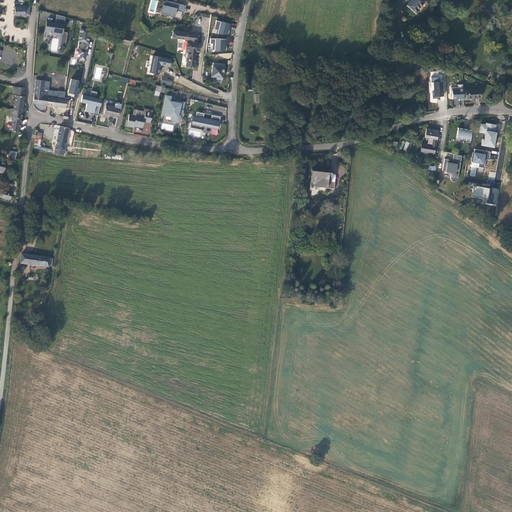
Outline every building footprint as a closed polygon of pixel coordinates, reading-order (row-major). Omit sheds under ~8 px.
[(185,5),(164,0),(163,0),(163,5),(164,5),(162,12),(174,15),(174,17),(180,19),(182,10),(183,10),(185,5)] [(426,1),(424,0),(411,0),(406,5),(416,14),(419,10),(418,9),(426,1)] [(15,7),(14,16),(25,15),(29,15),(29,7),(25,7),(15,7)] [(0,27),(8,28),(9,14),(8,13),(9,9),(2,8),(1,13),(0,13),(0,16),(0,27)] [(65,45),(67,32),(63,32),(65,17),(56,14),(55,24),(51,23),(51,21),(46,21),(45,31),(62,34),(60,44),(65,45)] [(229,36),(231,23),(217,21),(214,33),(229,36)] [(81,28),(77,59),(86,60),(90,29),(81,28)] [(187,42),(186,50),(188,50),(186,67),(194,68),(196,51),(199,52),(200,44),(197,43),(198,41),(199,35),(173,32),(172,38),(189,40),(189,42),(187,42)] [(227,39),(210,38),(210,51),(226,51),(227,39)] [(158,75),(161,65),(170,67),(172,59),(153,55),(149,72),(158,75)] [(213,63),(211,76),(217,77),(216,79),(223,80),(225,64),(213,63)] [(52,75),(51,87),(57,87),(57,84),(64,85),(65,76),(52,75)] [(162,75),(161,84),(172,85),(173,79),(167,79),(168,76),(162,75)] [(439,77),(431,77),(431,82),(433,82),(434,92),(432,92),(432,98),(440,98),(440,96),(443,96),(442,81),(439,82),(439,77)] [(56,96),(57,91),(48,90),(47,90),(47,91),(43,90),(45,81),(36,79),(33,103),(46,105),(47,97),(46,96),(47,95),(56,97),(56,96)] [(463,84),(458,84),(458,87),(451,87),(451,94),(452,94),(452,99),(459,99),(459,101),(464,101),(463,84)] [(13,109),(22,111),(26,112),(26,108),(23,108),(24,96),(23,96),(24,88),(13,86),(13,90),(16,91),(13,109)] [(466,98),(480,98),(479,89),(466,90),(466,98)] [(90,109),(89,112),(89,113),(98,115),(102,99),(95,98),(97,92),(91,91),(90,96),(86,96),(82,95),(80,102),(86,103),(85,108),(90,109)] [(179,121),(180,116),(182,116),(184,110),(183,110),(184,103),(175,101),(175,102),(171,101),(172,97),(166,96),(162,114),(172,116),(171,119),(179,121)] [(53,106),(55,98),(47,97),(46,105),(53,106)] [(53,106),(55,106),(65,108),(73,109),(74,103),(70,103),(70,100),(66,99),(64,99),(55,98),(53,106)] [(106,105),(104,114),(118,117),(121,104),(116,103),(115,107),(106,105)] [(22,111),(13,109),(11,122),(12,122),(10,131),(18,132),(20,124),(22,111)] [(135,115),(132,114),(129,114),(128,119),(127,119),(126,125),(134,127),(134,126),(138,127),(140,126),(142,125),(143,123),(144,121),(150,122),(152,113),(145,111),(144,116),(136,114),(135,115)] [(204,113),(196,112),(195,116),(193,115),(191,124),(217,129),(220,117),(211,115),(211,119),(203,118),(204,113)] [(496,124),(486,123),(485,124),(480,124),(479,132),(485,133),(484,139),(482,139),(481,145),(494,147),(496,137),(495,137),(496,132),(494,132),(496,124)] [(54,153),(63,155),(69,128),(60,126),(54,153)] [(472,129),(467,128),(467,129),(458,127),(456,137),(465,139),(465,142),(469,143),(472,129)] [(420,151),(434,153),(438,130),(426,128),(425,137),(433,139),(432,145),(422,143),(420,151)] [(44,150),(44,148),(39,147),(42,133),(37,132),(37,136),(35,135),(34,138),(35,138),(34,148),(44,150)] [(407,141),(403,150),(408,152),(412,143),(407,141)] [(489,159),(490,152),(474,149),(473,152),(472,152),(471,161),(479,163),(478,167),(484,168),(486,159),(489,159)] [(9,150),(8,158),(15,159),(17,152),(9,150)] [(454,154),(452,163),(455,164),(455,161),(456,162),(456,159),(461,160),(462,155),(454,154)] [(455,164),(452,163),(449,163),(449,160),(444,159),(442,170),(446,171),(445,173),(451,174),(450,177),(450,178),(450,179),(451,180),(452,181),(453,181),(454,181),(455,181),(456,181),(457,180),(457,179),(458,179),(461,160),(456,159),(456,162),(455,161),(455,164)] [(330,182),(331,172),(311,171),(309,189),(313,189),(313,190),(317,191),(317,188),(334,189),(334,182),(330,182)] [(494,205),(497,191),(480,188),(480,186),(481,185),(469,183),(468,189),(472,190),(471,197),(483,199),(482,203),(494,205)] [(0,196),(10,200),(13,190),(11,190),(10,192),(2,190),(2,191),(0,190),(0,196)] [(48,267),(49,258),(21,254),(20,264),(48,267)]
